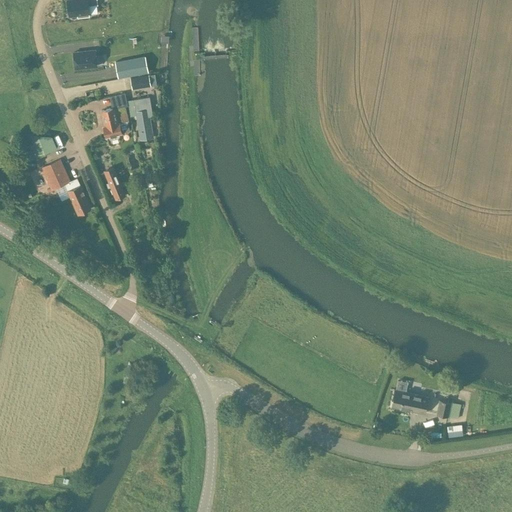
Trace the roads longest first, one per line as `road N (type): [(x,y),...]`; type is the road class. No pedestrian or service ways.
road 1 (unclassified): [(121,311),(134,288),(130,271),(39,41),(46,0)]
road 2 (unclassified): [(436,457),(338,446),(229,388),(204,392)]
road 3 (unclassified): [(121,311),(0,228)]
road 4 (unclassified): [(204,511),(212,425),(204,392)]
